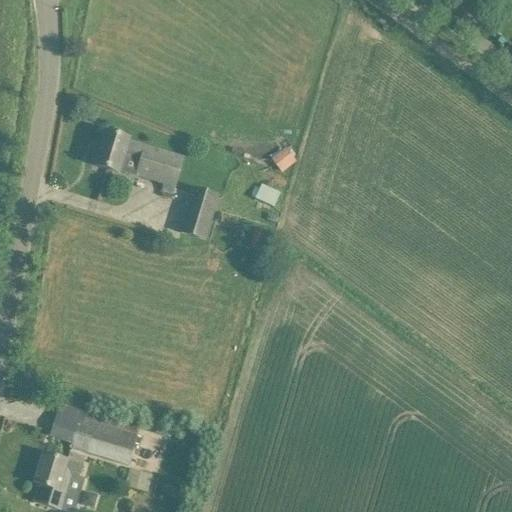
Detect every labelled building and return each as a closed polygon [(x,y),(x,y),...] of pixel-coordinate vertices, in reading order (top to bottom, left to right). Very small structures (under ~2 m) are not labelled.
[(104,133),(94,166),(118,173),(119,171),(173,188),(182,159),(127,143),(128,141),(104,133)] [(286,149),(271,160),(280,172),(295,162),(286,149)] [(254,200),(255,200),(273,208),(280,194),(261,185),(254,200)] [(205,241),(218,197),(193,189),(180,234),(205,241)] [(71,447),(90,453),(128,464),(136,438),(79,421),(71,447)] [(66,462),(63,461),(43,455),(35,484),(40,486),(34,502),(61,511),(72,477),(78,479),(82,467),(66,463),(66,462)]
